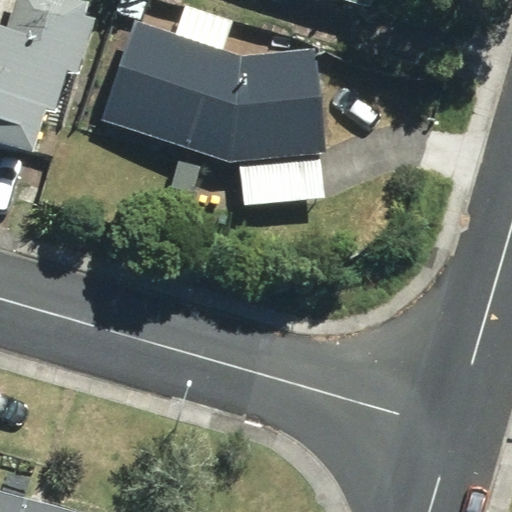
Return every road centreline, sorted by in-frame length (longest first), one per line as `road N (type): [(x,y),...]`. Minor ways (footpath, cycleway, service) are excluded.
road 1 (residential): [(0,290),(454,430)]
road 2 (residential): [(511,225),(454,430)]
